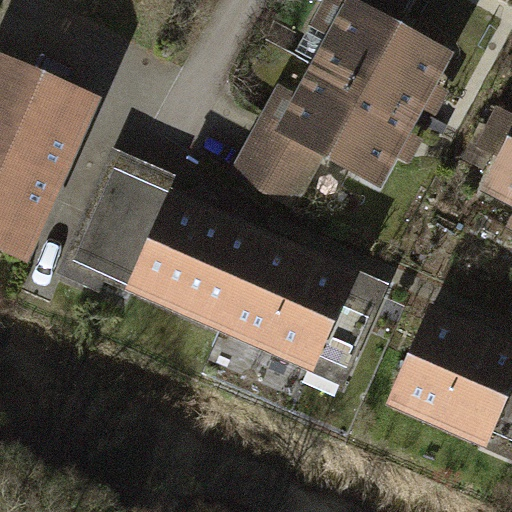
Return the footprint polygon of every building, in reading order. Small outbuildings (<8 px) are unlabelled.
[(340,33),(315,81),(408,129),(444,64),(391,35),(409,0),(331,0),(320,22),(340,33)] [(0,70),(0,243),(29,256),(93,112),(0,70)] [(279,91),(236,173),(295,203),(320,155),(379,185),(408,129),(315,81),(303,103),(279,91)] [(511,110),(495,103),(471,159),(496,170),(511,132),(511,110)] [(511,171),(485,226),(511,239),(511,171)] [(135,288),(222,327),(260,241),(173,203),(135,288)] [(222,327),(315,368),(353,282),(260,241),(222,327)] [(388,400),(488,444),(511,389),(511,335),(432,300),(388,400)]
